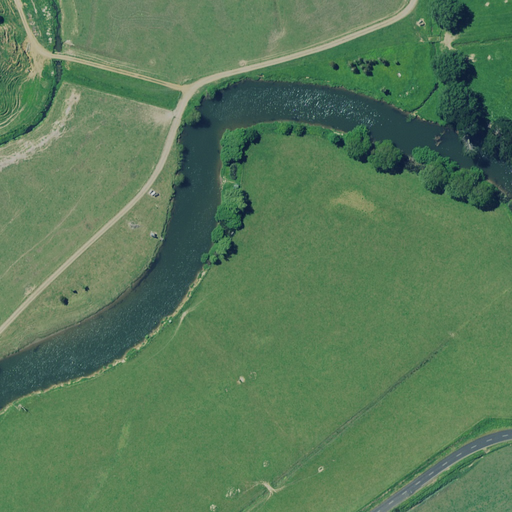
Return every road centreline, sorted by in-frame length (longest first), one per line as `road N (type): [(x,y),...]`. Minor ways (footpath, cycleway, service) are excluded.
road 1 (track): [(193,77),(51,46),(7,0)]
road 2 (tertiary): [(379,511),(458,454),(511,434)]
